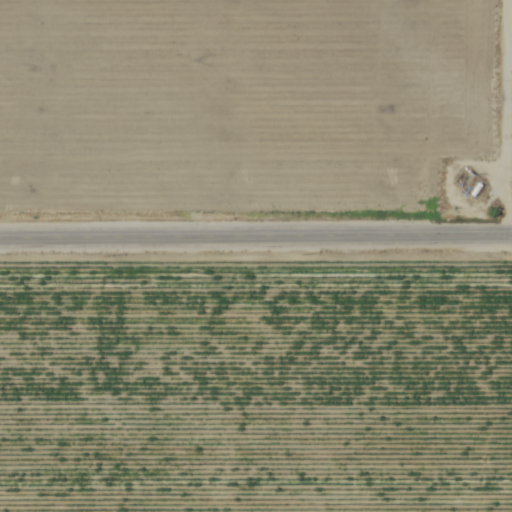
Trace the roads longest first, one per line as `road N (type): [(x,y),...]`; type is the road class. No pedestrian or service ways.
road 1 (tertiary): [(0,239),(511,236)]
road 2 (track): [(503,0),(501,236)]
